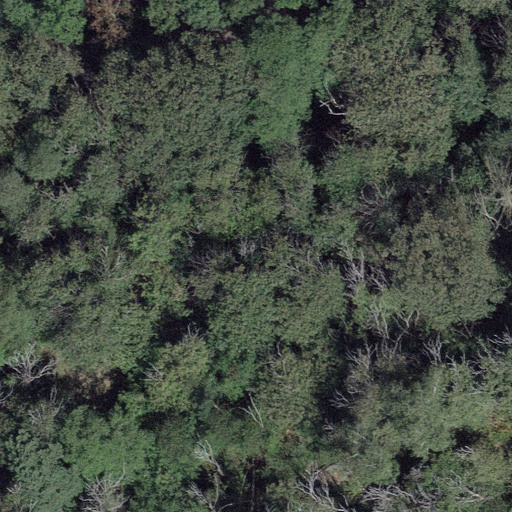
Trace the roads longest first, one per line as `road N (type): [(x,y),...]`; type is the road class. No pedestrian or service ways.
road 1 (track): [(123,511),(127,459),(156,355),(408,0)]
road 2 (track): [(382,0),(261,42),(0,73)]
